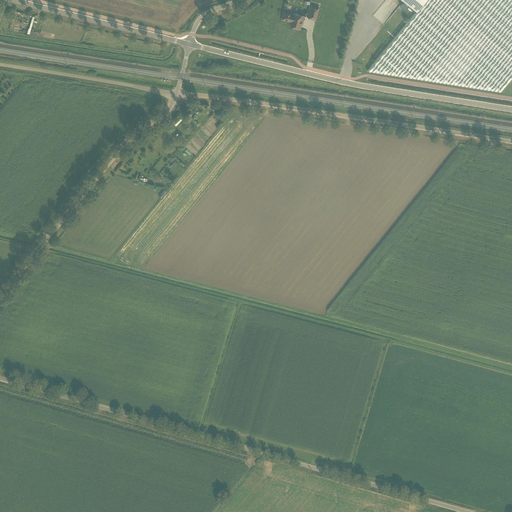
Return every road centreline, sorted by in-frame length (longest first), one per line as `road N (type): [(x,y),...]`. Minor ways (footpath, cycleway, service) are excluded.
road 1 (unclassified): [(468,511),(0,378)]
road 2 (unclassified): [(511,142),(176,94)]
road 3 (tertiary): [(511,109),(357,85),(189,44)]
road 4 (unclassified): [(0,295),(114,153),(176,94)]
road 5 (tertiary): [(189,44),(8,0)]
road 6 (unclassified): [(176,94),(0,64)]
